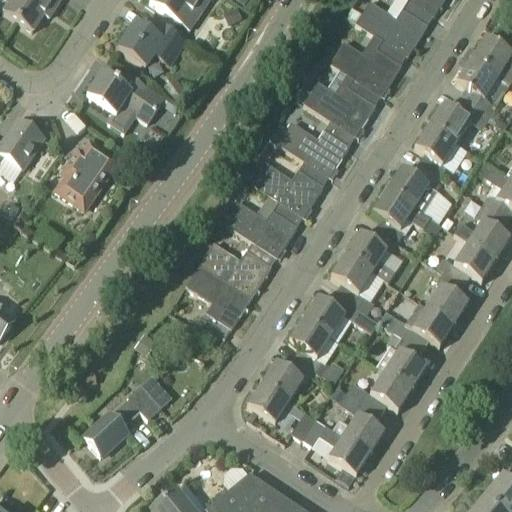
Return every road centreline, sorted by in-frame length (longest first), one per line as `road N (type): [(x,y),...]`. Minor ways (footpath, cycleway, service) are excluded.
road 1 (residential): [(206,417),(478,0)]
road 2 (tertiary): [(10,404),(143,229),(291,0)]
road 3 (residential): [(356,511),(511,278)]
road 4 (residential): [(206,417),(339,511)]
road 5 (residential): [(0,69),(29,84),(49,78),(104,0)]
road 6 (residential): [(95,511),(10,404)]
road 7 (residential): [(107,511),(206,417)]
road 8 (residential): [(423,511),(511,407)]
